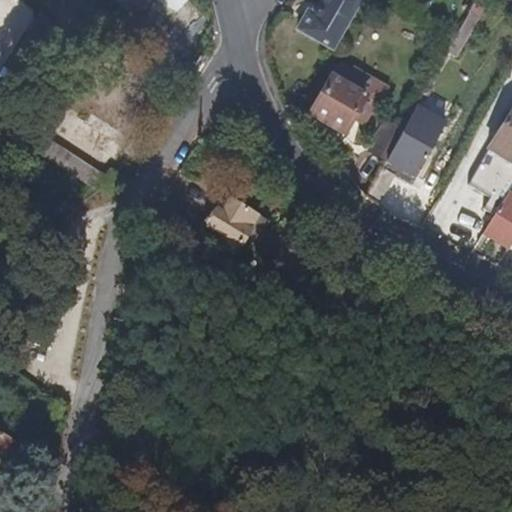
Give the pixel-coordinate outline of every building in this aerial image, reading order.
[(112,0),(138,18),(150,1),(150,0),(112,0)] [(177,9),(186,0),(150,0),(150,1),(177,9)] [(334,51),(362,1),(359,0),(324,0),(319,9),(316,10),(314,13),(314,16),(307,13),(298,30),(334,51)] [(333,71),(380,99),(385,88),(352,70),(349,74),(336,67),(333,71)] [(371,116),(380,99),(333,71),(311,114),(343,133),(345,128),(355,135),(367,114),(371,116)] [(511,112),(487,151),(511,166),(511,112)] [(413,177),(434,139),(409,126),(390,162),(413,177)] [(511,196),(507,194),(482,234),(508,250),(511,243),(511,196)] [(258,216),(226,198),(220,210),(213,206),(200,230),(239,251),(258,216)] [(0,471),(13,445),(0,438),(0,471)]
